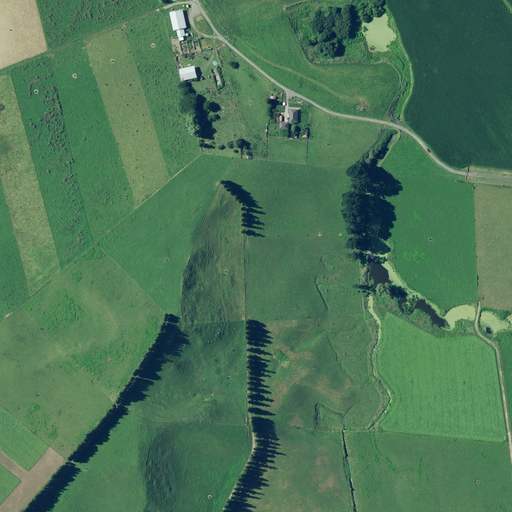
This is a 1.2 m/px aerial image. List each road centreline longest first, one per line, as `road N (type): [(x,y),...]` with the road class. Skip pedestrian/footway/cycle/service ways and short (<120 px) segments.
road 1 (track): [(195,0),(216,34),(288,91),(331,112),(399,127),(447,168),(473,172)]
road 2 (track): [(158,343),(29,511)]
